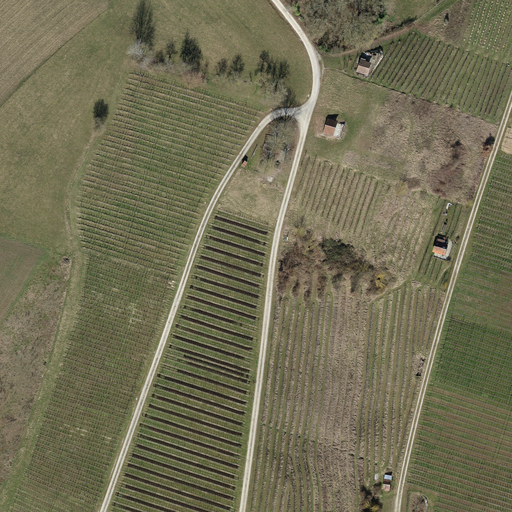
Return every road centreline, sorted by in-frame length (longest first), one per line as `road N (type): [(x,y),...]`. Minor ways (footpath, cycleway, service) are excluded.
road 1 (track): [(103,511),(215,198),(264,123),(278,113),(308,114)]
road 2 (track): [(397,511),(426,373),(511,100)]
road 3 (track): [(308,114),(277,237),(242,511)]
road 4 (track): [(308,114),(317,83),(313,55),(276,0)]
